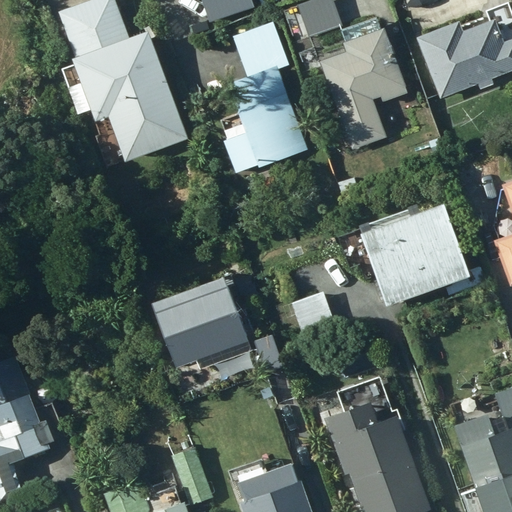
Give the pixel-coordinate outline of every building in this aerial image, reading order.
[(188,138),(147,30),(128,36),(114,0),(89,0),(58,12),(73,56),(72,57),(73,62),(60,67),(76,114),(90,109),(112,167),(188,138)] [(254,0),(211,0),(217,18),(256,4),(254,0)] [(349,24),(340,0),(308,0),(301,3),(314,37),(349,24)] [(406,93),(384,26),(378,28),(375,17),(342,28),(346,40),(343,41),(345,50),(321,59),(338,110),(379,96),(381,102),(406,93)] [(460,20),(416,35),(439,99),(479,85),(480,90),(494,85),(492,78),(511,70),(511,37),(504,41),(496,18),(463,30),(460,20)] [(258,164),(259,168),(308,149),(278,68),(289,64),(272,21),(233,36),(248,75),(227,83),(238,113),(221,120),(228,138),(223,140),(235,173),(258,164)] [(393,150),(387,131),(374,135),(381,154),(393,150)] [(495,240),(511,284),(511,283),(511,178),(502,182),(505,189),(500,190),(493,225),(498,238),(495,240)] [(470,275),(444,204),(360,233),(386,305),(470,275)] [(251,351),(224,276),(150,303),(174,369),(196,361),(199,369),(251,351)] [(329,290),(292,302),(305,340),(342,328),(329,290)] [(264,374),(282,367),(272,335),(254,341),(264,374)] [(0,463),(0,464),(0,501),(21,494),(9,461),(48,448),(15,356),(0,361),(0,463)] [(343,412),(324,419),(345,474),(348,473),(362,511),(437,511),(401,414),(398,407),(391,410),(378,376),(336,392),(343,412)] [(488,414),(454,426),(476,489),(461,493),(467,511),(511,511),(511,386),(494,393),(502,417),(491,422),(488,414)] [(190,434),(167,442),(189,504),(212,495),(190,434)] [(244,501),(239,502),(243,511),(310,511),(300,482),(297,483),(290,465),(267,474),(266,471),(237,481),(244,501)] [(187,511),(184,502),(155,511),(151,511),(139,481),(103,495),(109,511),(187,511)]
